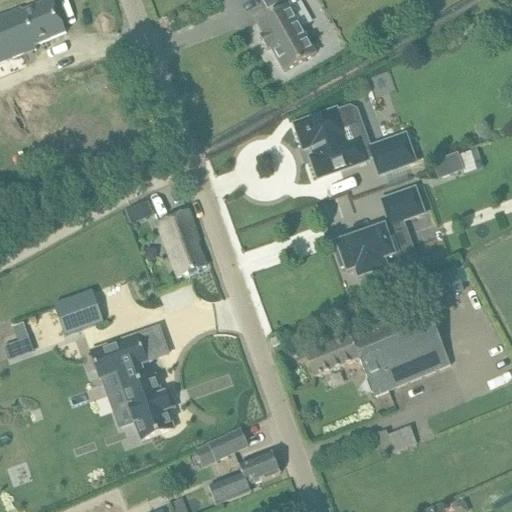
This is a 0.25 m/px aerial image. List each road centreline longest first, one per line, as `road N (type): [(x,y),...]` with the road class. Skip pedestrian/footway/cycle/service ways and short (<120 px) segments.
road 1 (unclassified): [(314,511),(190,160)]
road 2 (unclassified): [(0,264),(190,160)]
road 3 (unclassified): [(190,160),(131,0)]
